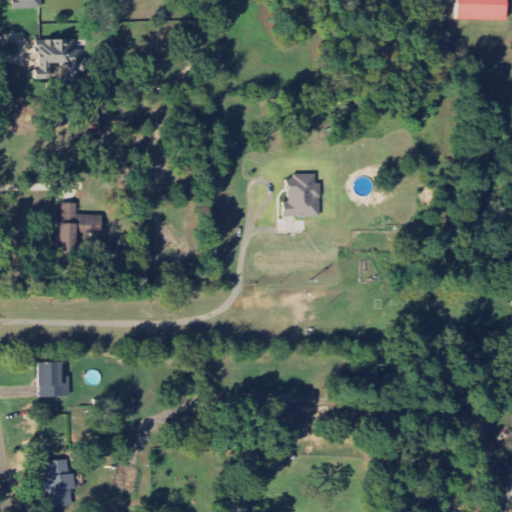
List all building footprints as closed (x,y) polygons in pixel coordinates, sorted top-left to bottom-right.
[(43,0),(15,0),(15,10),(43,10),(43,0)] [(510,0),(490,0),(460,0),(460,21),(509,22),(510,0)] [(76,40),(37,41),(38,80),(53,80),(52,67),(68,67),(69,82),(83,81),(83,72),(87,72),(86,50),(77,50),(76,40)] [(317,177),(289,176),(289,203),(285,203),(285,218),(322,219),(322,185),(317,185),(317,177)] [(104,217),(79,216),(79,205),(63,204),(62,252),(80,253),(81,234),(104,234),(104,217)] [(69,363),(41,364),(41,398),(70,397),(69,363)] [(48,462),(49,476),(46,477),(47,493),(51,493),(52,508),(75,507),(74,490),(77,489),(76,474),(71,475),(70,461),(48,462)]
